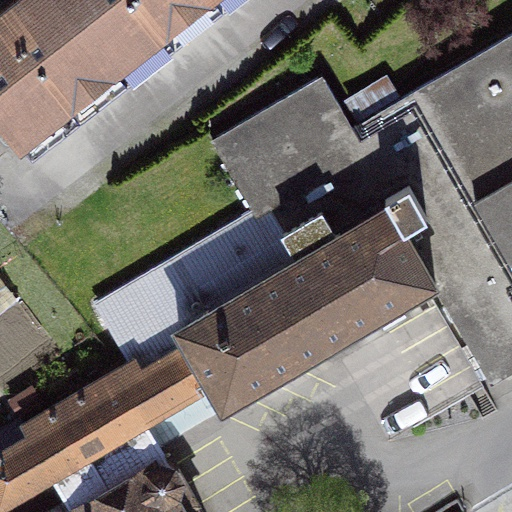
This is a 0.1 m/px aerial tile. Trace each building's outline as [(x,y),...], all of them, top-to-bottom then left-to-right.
[(0,20),(64,103),(111,66),(60,0),(22,0),(0,17),(0,20)] [(60,0),(111,66),(159,29),(136,0),(60,0)] [(196,0),(136,0),(159,29),(196,0)] [(64,103),(0,20),(0,120),(16,141),(64,103)] [(166,308),(207,381),(221,404),(227,400),(225,397),(428,278),(430,281),(433,279),(491,375),(511,362),(511,33),(350,125),(320,73),(212,140),(251,207),(93,300),(123,351),(166,308)] [(0,502),(51,473),(144,418),(207,381),(166,308),(123,351),(128,360),(24,420),(22,415),(0,427),(0,502)] [(181,511),(179,508),(195,498),(144,418),(51,473),(71,507),(62,511),(181,511)] [(480,501),(462,511),(511,511),(511,482),(506,486),(480,501)]
